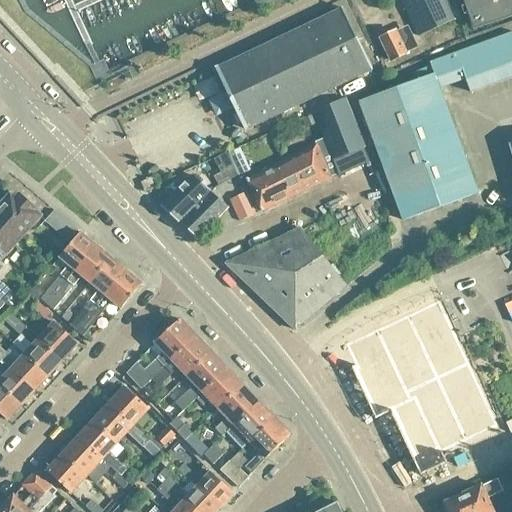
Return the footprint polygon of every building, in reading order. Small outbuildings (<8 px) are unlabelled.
[(418,35),(453,19),(443,0),(402,0),(402,1),(418,35)] [(511,0),(462,0),(472,28),(511,14),(511,0)] [(216,68),(227,91),(234,106),(245,130),(372,69),(342,8),(216,68)] [(395,30),(379,38),(389,60),(417,47),(411,34),(400,39),(395,30)] [(511,33),(429,63),(430,66),(414,72),(417,80),(359,101),(402,220),(477,193),(439,89),(465,79),(470,93),(511,77),(511,33)] [(345,99),(313,113),(321,130),(324,137),(323,137),(337,173),(368,159),(345,99)] [(312,114),(301,118),(305,127),(316,122),(312,114)] [(314,141),(316,144),(289,157),(295,169),(299,167),(300,176),(306,189),(330,178),(329,177),(337,173),(323,137),(314,141)] [(226,153),(232,165),(237,175),(249,170),(239,147),(226,153)] [(232,165),(226,153),(220,155),(227,167),(213,176),(218,185),(236,175),(231,165),(232,165)] [(295,169),(289,157),(247,178),(261,210),(282,201),(272,180),(295,169)] [(299,167),(295,169),(272,180),(282,201),(306,189),(300,176),(299,167)] [(180,221),(210,191),(190,173),(161,205),(180,221)] [(210,191),(180,221),(197,237),(226,205),(210,191)] [(239,220),(254,213),(244,192),(229,199),(239,220)] [(0,214),(22,234),(31,225),(37,230),(45,221),(67,240),(76,229),(53,210),(44,220),(34,210),(17,194),(13,199),(7,193),(0,200),(0,214)] [(22,234),(0,214),(0,250),(4,254),(9,259),(17,250),(12,245),(22,234)] [(345,287),(298,228),(227,261),(225,263),(295,330),(297,328),(345,287)] [(67,265),(50,286),(39,299),(46,304),(95,245),(79,232),(58,257),(67,265)] [(110,258),(95,245),(46,304),(52,309),(80,275),(89,283),(110,258)] [(12,262),(22,270),(28,264),(19,255),(12,262)] [(98,290),(80,311),(69,325),(75,330),(125,270),(110,258),(89,283),(98,290)] [(125,270),(75,330),(82,335),(111,301),(120,308),(141,283),(125,270)] [(0,299),(4,303),(13,294),(0,281),(0,299)] [(401,317),(435,389),(471,372),(438,300),(401,317)] [(371,331),(405,403),(435,389),(401,317),(371,331)] [(151,379),(195,335),(179,319),(154,342),(163,351),(143,370),(136,362),(127,372),(141,388),(151,379)] [(61,361),(37,339),(17,320),(11,327),(31,346),(23,354),(47,376),(61,361)] [(61,361),(77,343),(53,322),(37,339),(61,361)] [(371,331),(341,346),(374,417),(382,414),(405,403),(371,331)] [(211,352),(195,335),(151,379),(157,386),(177,366),(186,376),(211,352)] [(0,359),(3,362),(33,390),(47,376),(23,354),(16,362),(0,347),(0,359)] [(186,376),(194,384),(174,402),(182,411),(195,398),(226,368),(211,352),(186,376)] [(3,362),(0,359),(0,386),(20,405),(33,390),(3,362)] [(242,384),(226,368),(195,398),(202,405),(209,399),(217,408),(242,384)] [(435,389),(464,452),(501,434),(471,372),(435,389)] [(222,436),(233,425),(257,401),(242,384),(217,408),(226,417),(214,428),(222,436)] [(20,405),(0,386),(0,414),(6,420),(20,405)] [(148,408),(124,386),(108,403),(132,426),(148,408)] [(405,403),(434,466),(464,452),(435,389),(405,403)] [(257,401),(233,425),(249,441),(273,417),(257,401)] [(132,426),(108,403),(93,420),(116,442),(126,432),(153,456),(158,450),(148,440),(132,426)] [(434,466),(405,403),(382,414),(411,476),(434,466)] [(184,441),(192,433),(176,416),(169,423),(176,431),(176,432),(184,441)] [(249,441),(258,451),(244,466),(251,473),(265,458),(290,434),(273,417),(249,441)] [(93,420),(77,437),(101,459),(115,472),(122,465),(108,452),(116,442),(93,420)] [(155,437),(164,446),(174,435),(166,426),(155,437)] [(208,449),(192,433),(184,441),(200,457),(203,454),(208,449)] [(77,437),(62,454),(85,476),(101,459),(77,437)] [(213,445),(208,449),(203,454),(209,460),(218,451),(213,445)] [(85,476),(62,454),(46,471),(70,493),(85,476)] [(238,487),(247,477),(229,459),(219,470),(238,487)] [(218,508),(233,492),(203,465),(194,474),(183,463),(176,469),(195,487),(196,486),(218,508)] [(195,487),(188,493),(164,471),(160,475),(151,466),(147,470),(162,483),(165,486),(193,511),(214,511),(218,508),(196,486),(195,487)] [(13,495),(0,508),(0,511),(24,511),(27,510),(47,490),(46,490),(50,486),(35,471),(24,483),(31,489),(28,492),(31,494),(21,504),(13,495)] [(117,473),(112,479),(122,488),(128,483),(117,473)] [(490,511),(492,511),(485,498),(501,490),(496,479),(444,503),(448,511),(490,511)] [(193,511),(165,486),(162,483),(156,489),(176,507),(171,511),(193,511)] [(136,486),(129,494),(123,501),(130,507),(144,492),(136,486)] [(27,510),(24,511),(33,511),(51,494),(47,490),(27,510)] [(84,506),(90,511),(100,511),(103,510),(91,499),(84,506)] [(135,511),(130,507),(123,501),(117,507),(122,511),(135,511)] [(340,511),(336,503),(317,511),(340,511)]
